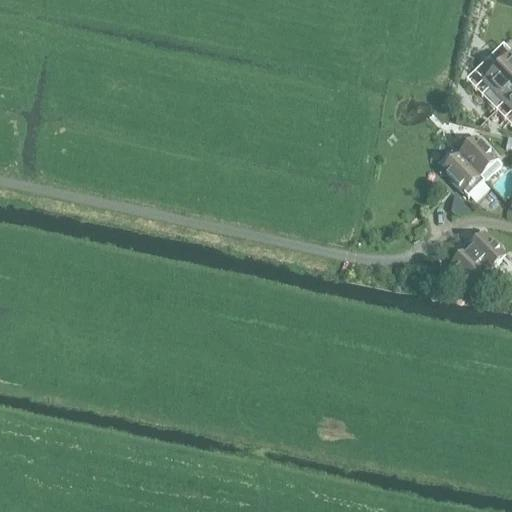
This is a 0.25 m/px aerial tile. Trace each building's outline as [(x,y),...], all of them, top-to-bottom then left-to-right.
[(511,129),(511,56),(504,48),(467,84),(511,129)] [(502,166),(476,141),(459,157),(485,183),(502,166)] [(451,162),(457,156),(446,144),(440,150),(451,162)] [(485,183),(459,157),(442,174),(467,200),(485,183)] [(455,197),(451,214),(456,219),(471,214),(455,197)] [(506,258),(485,236),(467,253),(489,275),(506,258)] [(471,292),(489,275),(467,253),(450,270),(471,292)]
